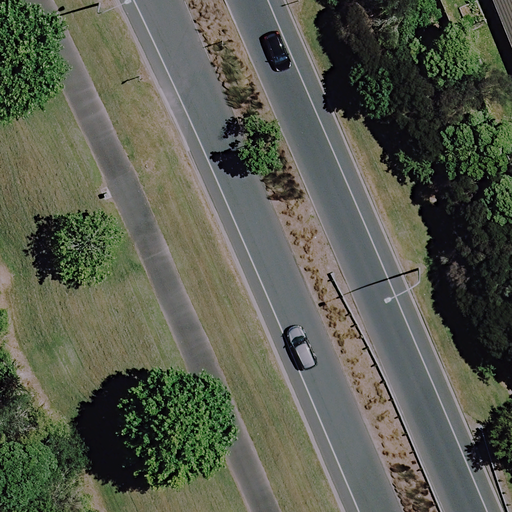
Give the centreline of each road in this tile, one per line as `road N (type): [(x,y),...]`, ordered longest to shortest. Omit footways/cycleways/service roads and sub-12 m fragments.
road 1 (secondary): [(380,511),(155,0)]
road 2 (secondary): [(252,0),(469,511)]
